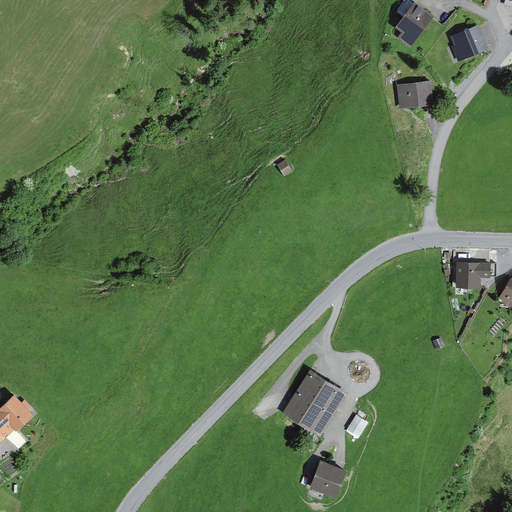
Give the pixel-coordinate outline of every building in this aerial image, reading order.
[(396,37),(409,46),(429,18),(410,4),(393,27),(400,32),(396,37)] [(475,25),(448,36),(458,60),(485,49),(475,25)] [(426,80),(394,85),(397,108),(429,104),(426,80)] [(272,166),(279,177),(288,172),(280,160),(272,166)] [(491,275),(491,259),(457,259),(456,285),(481,285),(481,275),(491,275)] [(511,276),(504,284),(499,299),(511,304),(511,276)] [(433,340),(437,349),(444,345),(441,337),(433,340)] [(282,417),(318,437),(343,394),(307,373),(282,417)] [(0,401),(0,430),(6,437),(32,412),(11,390),(0,401)] [(361,432),(371,418),(359,409),(349,424),(361,432)] [(347,467),(320,457),(309,487),(336,496),(347,467)]
